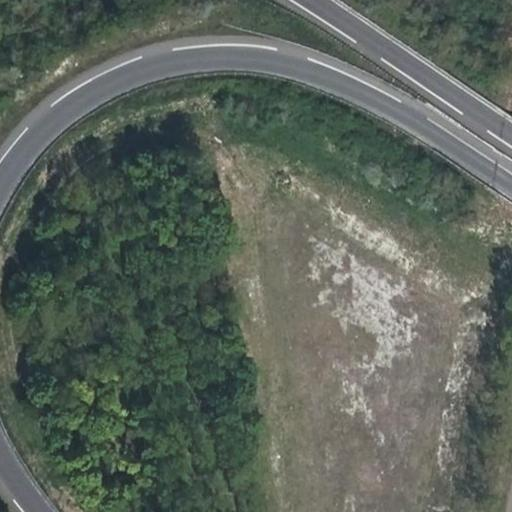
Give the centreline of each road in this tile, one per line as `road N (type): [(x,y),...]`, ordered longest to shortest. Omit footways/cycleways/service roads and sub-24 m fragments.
road 1 (motorway): [(511,176),(411,106),(286,59),(226,52),(163,59),(105,79),(39,127),(0,199)]
road 2 (motorway): [(319,0),(511,129)]
